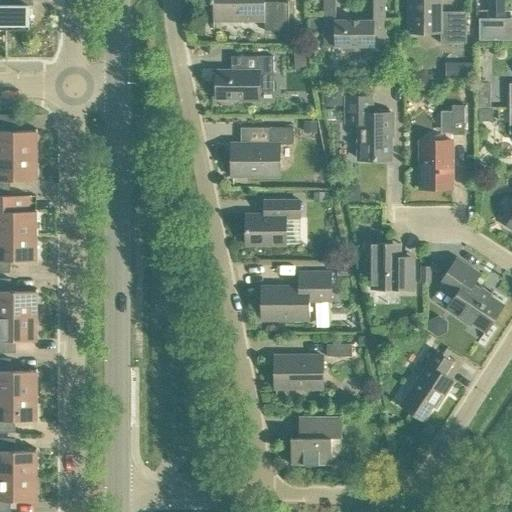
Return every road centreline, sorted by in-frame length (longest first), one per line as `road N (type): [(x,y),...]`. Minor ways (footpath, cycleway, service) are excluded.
road 1 (residential): [(173,0),(264,497)]
road 2 (residential): [(74,86),(74,511)]
road 3 (tertiary): [(118,88),(116,493)]
road 4 (residential): [(511,350),(433,477),(412,491),(264,497)]
road 5 (residential): [(475,240),(449,219),(429,216),(403,220),(406,235),(459,239)]
road 6 (residential): [(264,497),(116,493)]
